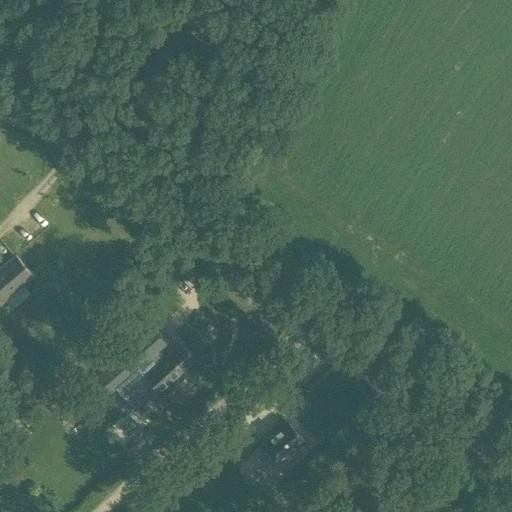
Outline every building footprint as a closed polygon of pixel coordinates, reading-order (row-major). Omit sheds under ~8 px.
[(0,304),(33,276),(16,255),(0,268),(0,304)] [(160,390),(194,359),(181,344),(166,358),(159,351),(175,336),(166,326),(131,358),(141,369),(146,365),(151,371),(146,375),(160,390)] [(25,368),(0,339),(0,367),(11,380),(25,368)] [(68,408),(91,432),(139,388),(116,364),(68,408)] [(238,417),(230,424),(237,432),(245,425),(238,417)] [(283,463),(306,441),(286,420),(262,442),(263,442),(252,452),(262,462),(273,452),(283,463)]
